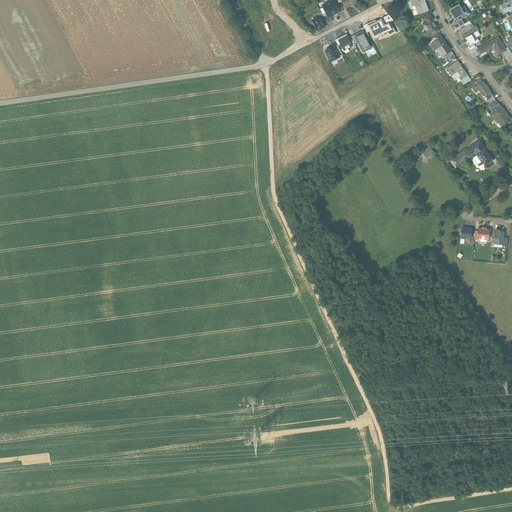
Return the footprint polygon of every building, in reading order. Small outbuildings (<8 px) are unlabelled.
[(327,15),(328,17),(330,17),(339,12),(339,11),(337,7),(333,0),(332,0),(324,5),(323,8),(327,15)] [(341,0),(342,2),(346,9),(346,8),(353,4),(353,5),(357,3),(356,0),(341,0)] [(412,0),(410,1),(412,5),(414,4),(416,10),(412,11),(414,16),(428,11),(424,1),(422,1),(421,0),(412,0)] [(510,0),(505,3),(500,5),(504,13),(511,8),(511,1),(511,0),(510,0)] [(460,8),(459,5),(450,10),(456,22),(457,22),(461,19),(465,17),(464,14),(468,12),(464,6),(460,8)] [(327,15),(324,17),(325,20),(327,24),(332,21),(330,17),(328,17),(327,15)] [(322,22),(319,16),(312,20),(313,22),(312,23),(314,27),(315,26),(318,31),(325,27),(322,22)] [(381,18),(367,25),(370,32),(375,41),(387,34),(388,36),(396,32),(388,16),(381,19),(381,18)] [(432,19),(428,21),(427,21),(426,21),(422,24),(427,31),(424,32),(427,38),(439,31),(434,23),(432,19)] [(464,39),(465,38),(478,31),(478,30),(476,26),(469,29),(467,26),(465,27),(459,30),(464,39)] [(361,32),(354,36),(357,43),(360,48),(364,46),(366,49),(371,47),(366,38),(363,32),(363,31),(361,32)] [(480,35),(478,31),(465,38),(467,41),(466,42),(469,47),(473,44),(479,41),(477,37),(480,35)] [(355,44),(357,43),(354,36),(361,32),(360,32),(351,36),(352,38),(355,44)] [(346,34),(341,37),(341,39),(338,40),(340,44),(344,51),(352,46),(348,40),(349,39),(346,34)] [(442,55),(442,56),(450,50),(450,49),(450,50),(442,40),(443,39),(441,37),(437,41),(430,45),(434,51),(435,50),(434,49),(438,47),(443,54),(442,55)] [(498,37),(478,49),(477,50),(478,52),(479,52),(480,54),(491,47),(494,48),(498,54),(502,52),(505,50),(505,49),(498,37)] [(341,56),(339,54),(335,46),(334,44),(324,50),(331,62),(341,56)] [(502,52),(505,58),(511,54),(509,49),(508,47),(505,49),(505,50),(502,52)] [(451,51),(443,57),(445,60),(446,59),(448,62),(455,57),(451,51)] [(458,61),(447,69),(455,80),(459,78),(466,73),(458,61)] [(470,80),(466,73),(459,78),(463,85),(470,80)] [(477,85),(472,89),(475,93),(479,91),(483,96),(486,94),(489,98),(492,96),(493,95),(483,81),(482,82),(477,85)] [(488,104),(490,107),(491,109),(498,104),(495,100),(489,104),(488,104)] [(497,118),(502,125),(510,119),(502,107),(502,108),(499,103),(498,104),(491,109),(490,107),(485,110),(490,116),(491,115),(494,120),(497,118)] [(465,149),(450,160),(456,167),(475,152),(476,155),(474,157),(473,158),(478,165),(480,165),(483,163),(484,166),(494,158),(491,154),(490,155),(479,140),(466,150),(465,149)] [(431,148),(423,154),(427,158),(434,153),(431,148)] [(511,172),(507,166),(502,170),(504,172),(507,176),(508,175),(511,172)] [(465,228),(462,228),(461,236),(460,239),(464,239),(464,238),(470,238),(471,229),(468,229),(468,228),(465,228)] [(482,229),(478,228),(478,232),(477,238),(480,239),(482,240),(484,240),(485,240),(485,239),(488,239),(489,229),(486,229),(486,228),(482,228),(482,229)] [(496,230),(495,231),(494,243),(502,244),(503,238),(503,232),(499,231),(499,230),(496,230)]
